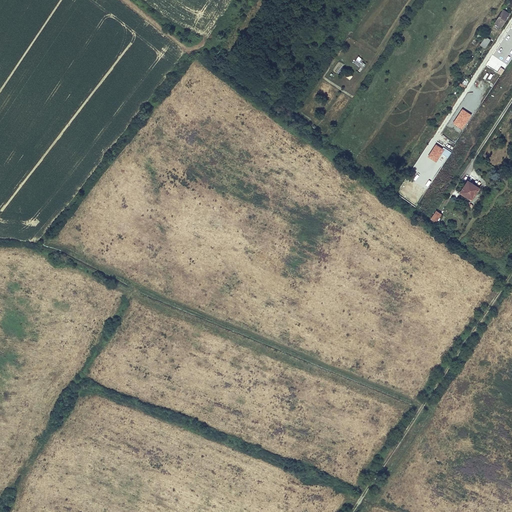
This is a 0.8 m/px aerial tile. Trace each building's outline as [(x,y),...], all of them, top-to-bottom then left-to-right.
[(500,26),(509,14),(503,10),(494,23),(500,26)] [(480,45),(485,48),(490,40),(485,36),(480,45)] [(361,69),(366,62),(358,56),(353,62),(361,69)] [(479,188),(467,181),(460,192),(471,199),(479,188)] [(436,222),(442,214),(436,211),(431,219),(436,222)]
